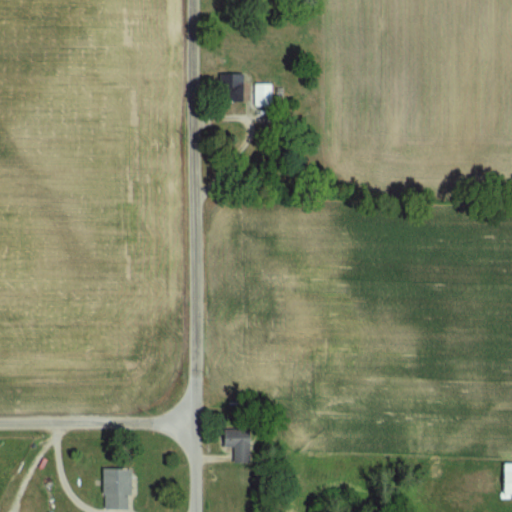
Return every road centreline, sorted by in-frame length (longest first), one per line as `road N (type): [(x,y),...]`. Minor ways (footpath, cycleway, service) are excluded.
road 1 (tertiary): [(195,511),(192,0)]
road 2 (residential): [(195,423),(0,422)]
